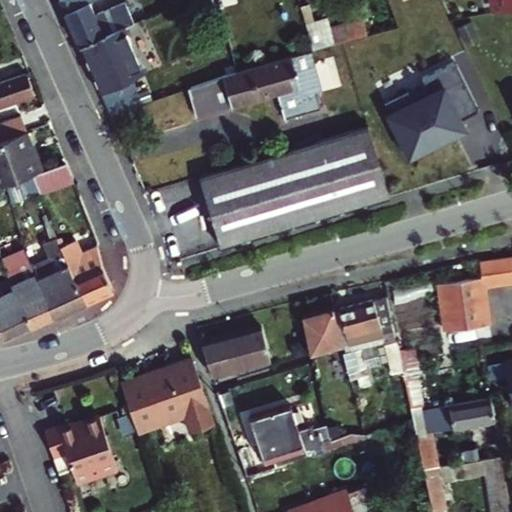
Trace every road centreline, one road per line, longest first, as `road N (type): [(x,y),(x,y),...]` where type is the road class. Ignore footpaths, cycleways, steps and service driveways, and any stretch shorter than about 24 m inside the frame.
road 1 (residential): [(511,204),(187,294)]
road 2 (residential): [(143,288),(142,249),(32,0)]
road 3 (residential): [(187,294),(254,511)]
road 4 (residential): [(0,365),(117,324),(143,288)]
road 5 (residential): [(0,377),(44,511)]
